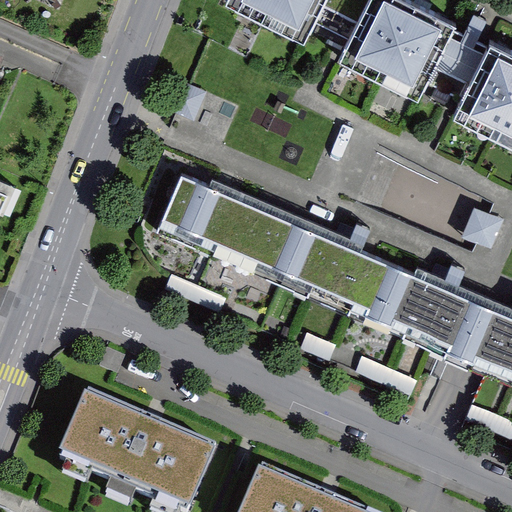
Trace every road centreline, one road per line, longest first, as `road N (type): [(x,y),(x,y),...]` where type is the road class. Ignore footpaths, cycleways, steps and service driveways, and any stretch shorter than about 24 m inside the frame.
road 1 (unknown): [(0,24),(85,68),(114,101),(288,190),(511,287)]
road 2 (residential): [(41,288),(511,490)]
road 3 (tertiary): [(153,0),(41,288)]
